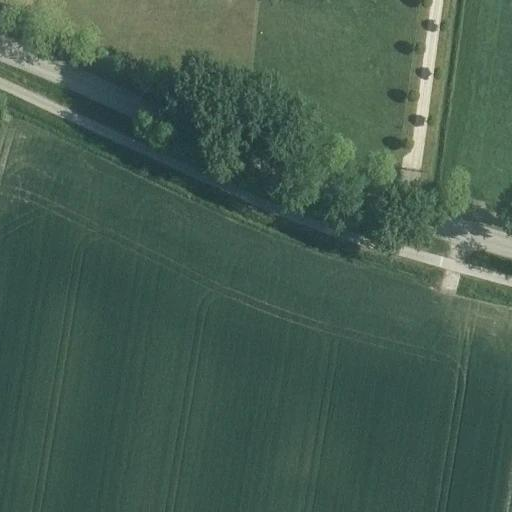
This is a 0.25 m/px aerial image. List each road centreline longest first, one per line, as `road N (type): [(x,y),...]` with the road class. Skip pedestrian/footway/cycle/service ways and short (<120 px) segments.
road 1 (tertiary): [(409,220),(298,185),(0,47)]
road 2 (unclassified): [(409,220),(439,0)]
